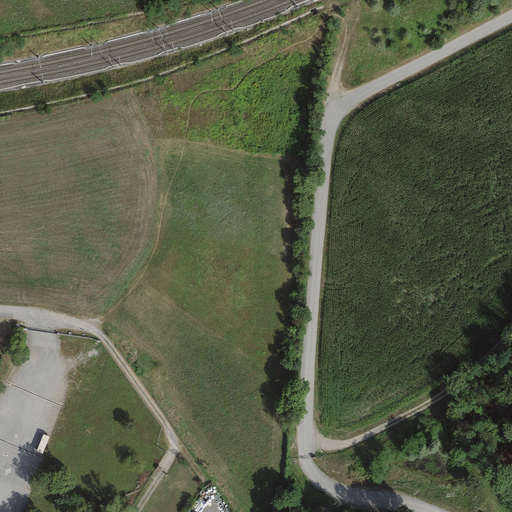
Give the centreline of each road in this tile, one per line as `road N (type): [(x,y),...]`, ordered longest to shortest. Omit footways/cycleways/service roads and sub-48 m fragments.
road 1 (track): [(305,425),(331,124)]
road 2 (track): [(511,333),(432,402),(341,446),(317,444),(305,425)]
road 3 (unclassified): [(331,124),(385,79),(511,16)]
road 4 (unclassified): [(46,319),(96,330),(162,420)]
road 5 (track): [(305,425),(306,461),(322,489),(404,511)]
